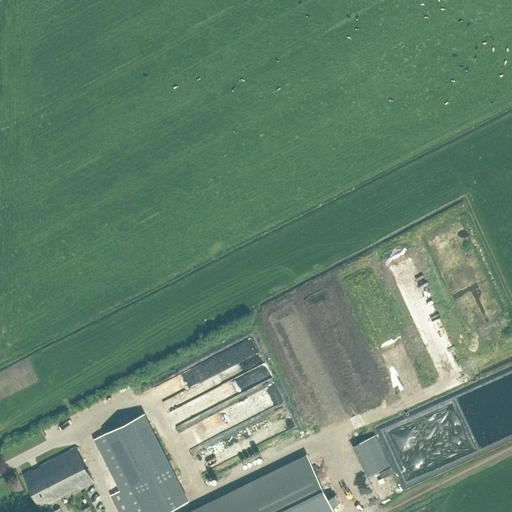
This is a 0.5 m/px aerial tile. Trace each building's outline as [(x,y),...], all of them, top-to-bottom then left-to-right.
[(240,349),(248,358),(255,353),(247,343),(240,349)] [(214,361),(218,370),(225,367),(221,358),(214,361)] [(313,372),(316,383),(324,380),(321,370),(313,372)] [(173,423),(210,415),(208,407),(215,406),(216,409),(220,405),(220,408),(239,404),(244,401),(231,404),(250,393),(246,386),(245,383),(232,386),(228,382),(218,392),(211,399),(209,401),(204,396),(197,400),(194,404),(193,399),(178,403),(180,409),(170,415),(171,419),(173,423)] [(220,433),(270,412),(262,395),(212,416),(220,433)] [(143,413),(106,432),(141,503),(179,484),(143,413)] [(215,486),(298,454),(292,439),(221,466),(222,467),(214,470),(219,481),(214,483),(215,486)] [(59,497),(78,487),(79,488),(95,480),(78,446),(41,465),(42,467),(34,470),(32,469),(25,473),(42,507),(58,499),(59,497)] [(334,511),(307,453),(185,511),(334,511)] [(209,473),(201,476),(205,485),(213,481),(209,473)] [(133,511),(121,489),(110,494),(119,511),(133,511)] [(386,494),(378,499),(382,504),(389,500),(386,494)]
